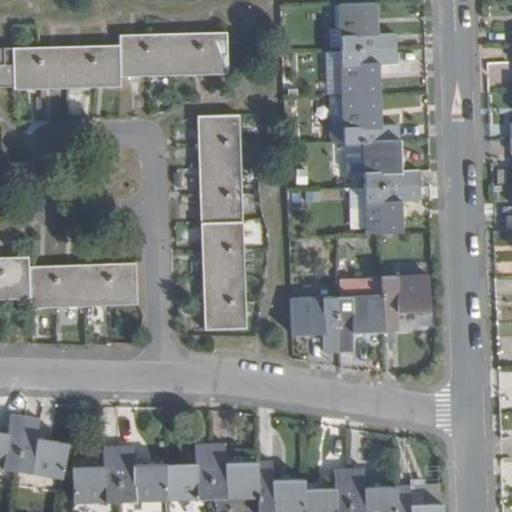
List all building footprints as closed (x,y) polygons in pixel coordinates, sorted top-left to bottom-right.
[(376,3),(338,4),(339,28),(339,47),(340,50),(396,49),(396,34),(377,35),(376,3)] [(339,47),(339,28),(328,30),(329,48),(339,47)] [(12,65),(4,65),(0,65),(0,83),(13,83),(13,87),(15,89),(120,86),(119,76),(225,72),(224,34),(118,36),(118,46),(11,50),(12,65)] [(340,50),(332,50),(333,66),(329,66),(329,84),(341,84),(341,96),(378,94),(377,65),(397,64),(396,49),(340,50)] [(3,50),(4,65),(12,65),(11,50),(3,50)] [(378,94),(341,96),(341,101),(342,121),(342,143),(362,143),(399,141),(398,126),(378,127),(378,94)] [(342,121),(341,101),(330,102),(330,122),(342,121)] [(238,115),(197,117),(205,331),(245,329),(238,115)] [(399,141),(362,143),(363,189),(419,187),(418,171),(400,172),(399,141)] [(360,186),(359,145),(342,145),(342,186),(360,186)] [(363,189),(363,201),(364,235),(379,235),(401,234),(401,202),(420,201),(419,187),(363,189)] [(363,189),(344,189),(345,202),(363,201),(363,189)] [(27,258),(0,258),(0,298),(28,297),(29,308),(136,304),(134,264),(28,269),(27,258)] [(381,296),(382,331),(397,331),(397,312),(429,311),(427,275),(380,276),(381,296)] [(337,278),(338,297),(381,296),(380,276),(337,278)] [(338,297),(335,297),(336,352),(352,352),(351,332),(382,331),(381,296),(338,297)] [(335,297),(289,298),(290,335),(322,333),(322,353),(336,352),(335,297)] [(5,433),(0,432),(0,469),(15,472),(23,417),(8,414),(5,433)] [(38,419),(23,417),(15,472),(61,479),(66,443),(35,438),(38,419)] [(223,443),(206,444),(208,500),(256,499),(254,462),(224,463),(223,443)] [(193,464),(164,465),(165,502),(208,500),(206,444),(192,444),(193,464)] [(132,446),(118,447),(119,503),(165,502),(164,465),(132,466),(132,446)] [(119,503),(118,447),(101,447),(102,467),(70,468),(72,505),(119,503)] [(270,462),(254,462),(256,499),(255,511),(302,511),(301,490),(301,480),(270,481),(270,462)] [(362,468),(347,469),(348,511),(393,511),(393,487),(363,488),(362,468)] [(333,488),(301,490),(302,511),(348,511),(347,469),(333,469),(333,488)] [(409,486),(393,487),(393,511),(440,511),(440,505),(409,506),(409,486)]
